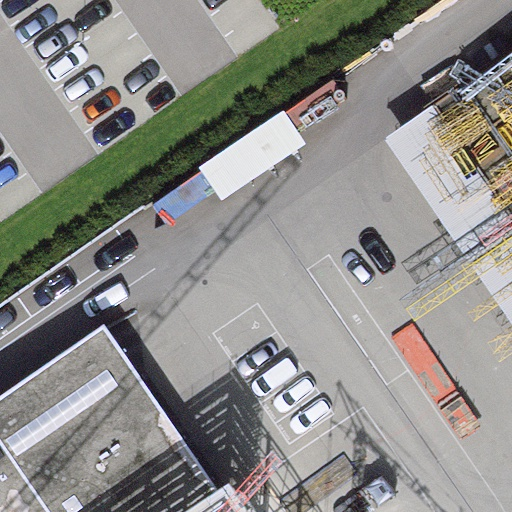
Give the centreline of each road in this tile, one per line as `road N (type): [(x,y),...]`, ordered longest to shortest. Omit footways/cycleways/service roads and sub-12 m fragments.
road 1 (unknown): [(352,511),(247,328),(220,246)]
road 2 (unknown): [(338,186),(377,189),(418,216),(461,271),(511,367)]
road 3 (unknown): [(0,364),(220,246)]
road 4 (unknown): [(338,186),(511,52)]
road 5 (unknown): [(220,246),(297,199),(338,186)]
